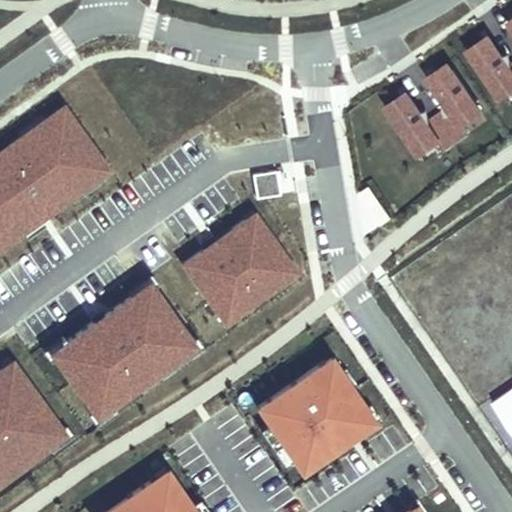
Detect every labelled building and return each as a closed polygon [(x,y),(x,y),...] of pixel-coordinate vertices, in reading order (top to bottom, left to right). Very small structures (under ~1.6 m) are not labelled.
[(386,96),(422,151),(439,140),(445,149),(472,131),(466,121),(511,91),(511,15),(509,17),(511,22),(511,55),(493,27),(468,44),(491,80),(475,90),(452,54),(426,71),(451,110),(434,121),(409,82),(386,96)] [(380,223),(393,214),(370,183),(358,191),(380,223)] [(257,398),(301,462),(379,409),(335,345),(257,398)] [(90,508),(93,511),(208,511),(168,454),(90,508)] [(393,511),(426,511),(416,497),(393,511)]
